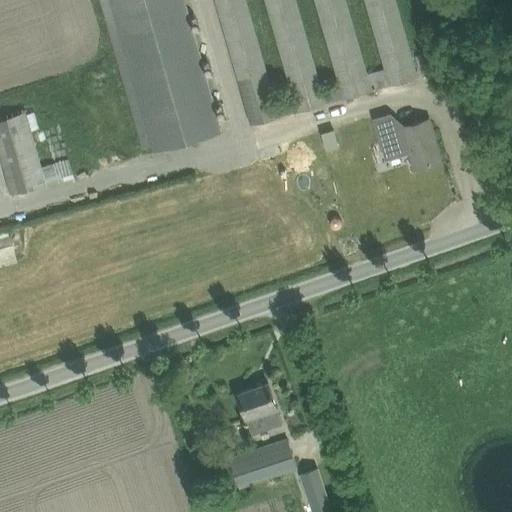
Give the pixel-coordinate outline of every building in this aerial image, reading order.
[(100,0),(143,147),(153,145),(155,151),(221,132),(216,113),(183,0),(100,0)] [(217,0),(252,123),(419,76),(417,69),(416,70),(396,0),(363,0),(382,68),(368,72),(347,0),(314,0),(338,80),(321,85),(297,0),(264,0),(290,94),(276,98),(248,0),(217,0)] [(415,55),(422,75),(437,70),(431,50),(415,55)] [(27,110),(0,117),(0,147),(7,173),(13,192),(45,183),(48,182),(27,110)] [(405,125),(379,132),(387,157),(410,150),(415,168),(442,160),(430,118),(405,125)] [(324,131),(328,149),(340,146),(336,128),(324,131)] [(0,233),(0,245),(0,247),(12,244),(8,231),(0,233)] [(245,411),(252,432),(282,422),(268,382),(238,392),(245,411)] [(231,458),(240,485),(298,465),(288,439),(231,458)] [(300,472),(313,511),(334,511),(319,466),(300,472)]
